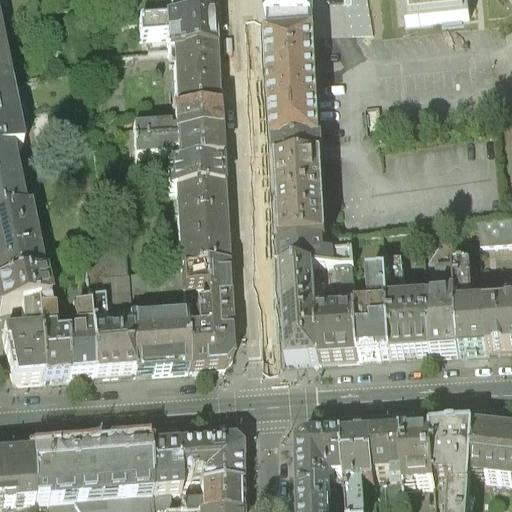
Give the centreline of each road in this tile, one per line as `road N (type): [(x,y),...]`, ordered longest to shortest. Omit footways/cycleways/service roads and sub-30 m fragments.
road 1 (residential): [(245,0),(268,408)]
road 2 (primary): [(268,408),(0,426)]
road 3 (primary): [(511,395),(268,408)]
